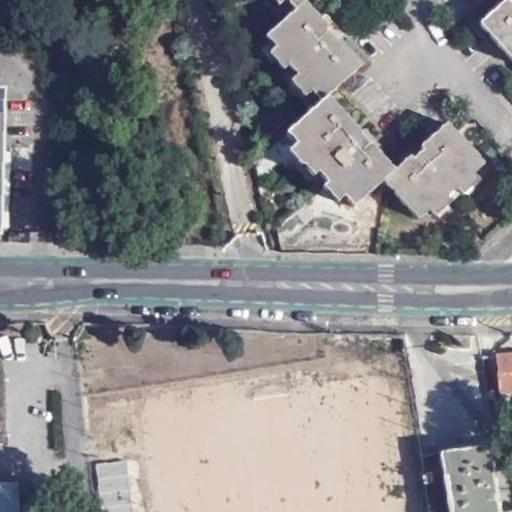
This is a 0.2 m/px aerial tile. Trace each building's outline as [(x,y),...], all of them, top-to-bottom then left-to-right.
[(284,0),(293,9),(263,36),(287,62),(285,64),(319,101),(284,133),(307,158),(305,160),(325,182),(321,186),(334,201),(341,195),(352,206),(381,180),(416,218),(442,195),(444,197),(482,163),(444,122),(418,146),(414,141),(403,151),(419,169),(415,172),(411,176),(399,163),(392,170),(375,151),(364,160),(362,158),(358,153),(373,139),(363,128),(358,133),(325,96),(359,64),(336,39),(341,34),(330,22),(313,38),(306,31),(319,20),(303,2),(304,0),(284,0)] [(511,0),(501,0),(502,1),(477,24),(511,63),(511,0)] [(324,15),(319,20),(306,31),(309,34),(313,38),(330,22),(324,15)] [(0,230),(1,231),(2,226),(7,226),(9,149),(3,149),(4,85),(0,84),(0,230)] [(364,160),(375,151),(380,146),(373,139),(358,153),(362,158),(364,160)] [(419,169),(403,151),(395,158),(399,163),(411,176),(415,172),(419,169)] [(353,352),(408,353),(406,335),(353,333),(353,352)] [(511,355),(497,356),(499,395),(511,393),(511,355)] [(493,511),(485,453),(484,446),(445,452),(453,511),(493,511)] [(447,511),(453,511),(445,452),(439,452),(447,511)] [(485,453),(493,511),(499,511),(498,500),(492,452),(485,453)] [(96,462),(101,511),(131,511),(126,460),(96,462)] [(0,511),(18,511),(17,484),(0,484),(0,511)]
